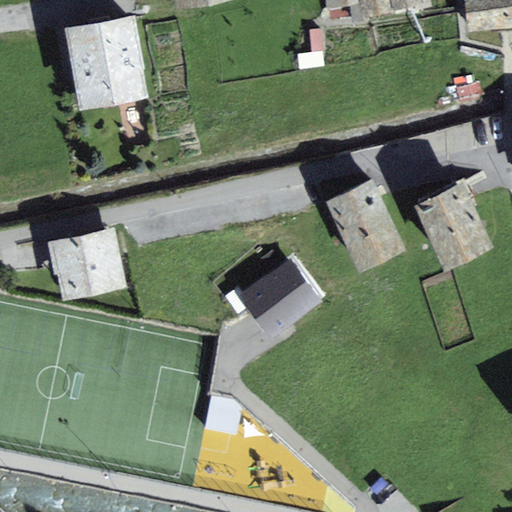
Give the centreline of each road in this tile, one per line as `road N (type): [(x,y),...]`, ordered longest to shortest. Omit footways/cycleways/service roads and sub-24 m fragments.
road 1 (residential): [(509,162),(407,176),(374,162),(0,242)]
road 2 (residential): [(253,511),(0,461)]
